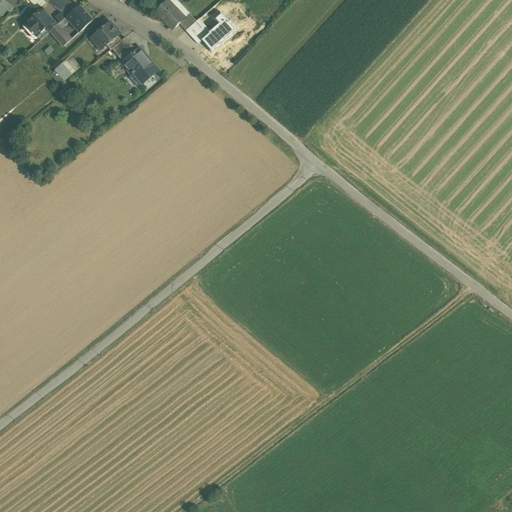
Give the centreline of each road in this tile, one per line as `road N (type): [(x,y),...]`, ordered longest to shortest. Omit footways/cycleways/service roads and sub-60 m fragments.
road 1 (tertiary): [(311,162),(216,252),(0,426)]
road 2 (track): [(187,511),(469,285)]
road 3 (tertiary): [(311,162),(202,64),(101,0)]
road 4 (tertiary): [(511,316),(311,162)]
